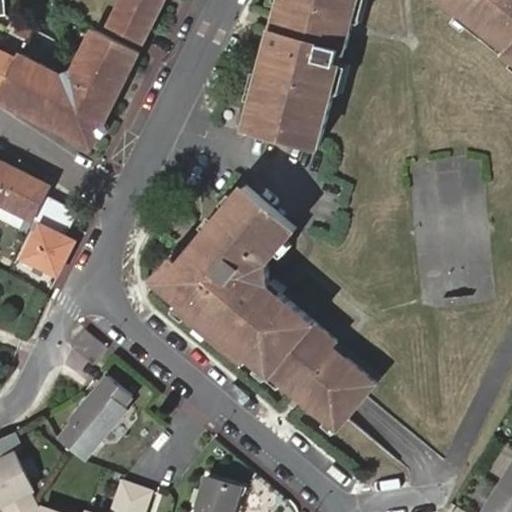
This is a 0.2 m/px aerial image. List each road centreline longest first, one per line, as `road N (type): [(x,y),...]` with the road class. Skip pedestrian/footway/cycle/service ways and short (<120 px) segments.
road 1 (residential): [(105,286),(126,329),(347,510)]
road 2 (residential): [(347,510),(427,493),(453,464),(511,355)]
road 3 (residential): [(230,0),(129,195)]
road 4 (residential): [(0,412),(24,392),(67,305),(105,286)]
road 5 (residential): [(129,195),(0,122)]
